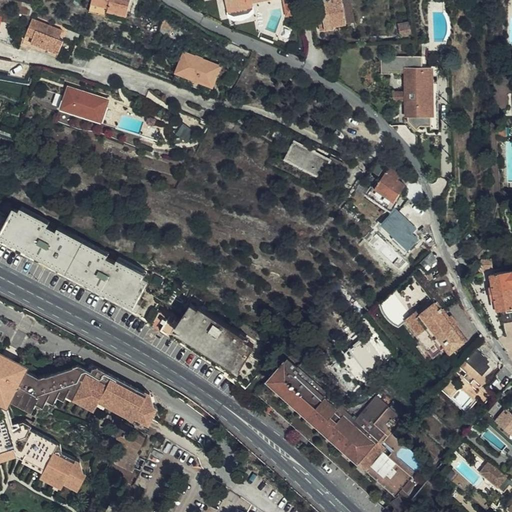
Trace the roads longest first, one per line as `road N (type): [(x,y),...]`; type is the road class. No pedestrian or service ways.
road 1 (secondary): [(0,277),(181,376),(345,511)]
road 2 (residential): [(511,369),(459,286),(410,152),(360,101),(305,68)]
road 3 (residential): [(0,318),(156,388),(226,446),(236,482),(271,511)]
road 4 (unknown): [(453,270),(488,228),(501,86)]
